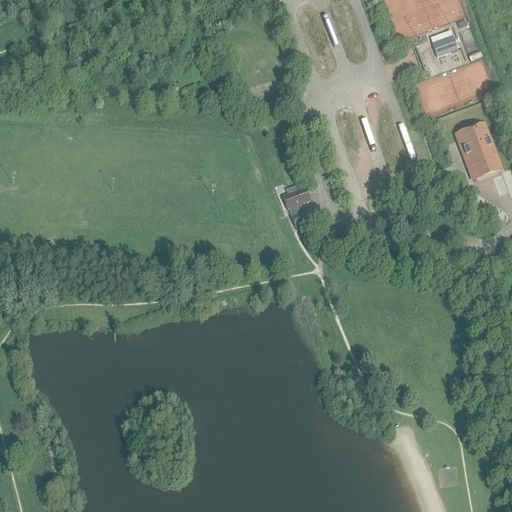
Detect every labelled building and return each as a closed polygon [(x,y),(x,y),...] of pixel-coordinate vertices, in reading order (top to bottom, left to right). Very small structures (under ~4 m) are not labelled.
[(457,52),(452,38),(432,46),(437,59),(457,52)] [(247,103),(242,104),(245,116),(250,114),(247,103)] [(271,106),(252,111),(253,117),(263,114),(269,113),(272,112),(271,106)] [(264,115),(258,117),(261,129),(267,127),(264,115)] [(484,127),(456,137),(471,180),(476,178),(477,179),(488,174),(495,172),(495,171),(500,169),(484,127)] [(306,214),(303,205),(310,203),(305,191),(297,194),(295,188),(286,192),(288,197),(283,199),(287,211),(288,211),(295,229),(310,223),(307,213),(306,214)]
